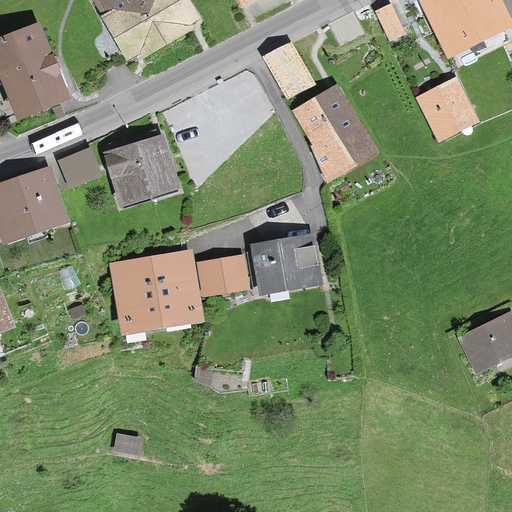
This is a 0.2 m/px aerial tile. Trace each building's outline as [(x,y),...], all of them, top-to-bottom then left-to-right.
[(192,0),(93,0),(126,55),(137,48),(140,53),(192,23),(189,18),(199,12),(192,0)] [(425,0),(435,24),(497,0),(425,0)] [(403,28),(390,1),(374,8),(387,36),(403,28)] [(69,98),(38,23),(0,38),(0,72),(19,118),(69,98)] [(313,79),(290,38),(262,54),(285,95),(313,79)] [(479,116),(456,72),(413,94),(436,139),(479,116)] [(309,142),(325,178),(377,146),(336,81),(291,109),(311,140),(309,142)] [(155,126),(131,133),(148,190),(179,180),(163,128),(156,130),(155,126)] [(148,190),(131,133),(107,141),(108,145),(101,147),(120,208),(151,198),(148,190)] [(100,172),(90,144),(55,157),(66,185),(100,172)] [(69,217),(49,161),(0,178),(0,235),(2,241),(69,217)] [(313,232),(250,244),(259,292),(302,284),(303,287),(323,283),(313,232)] [(191,323),(189,315),(203,312),(191,244),(108,259),(119,327),(124,326),(126,335),(191,323)] [(239,253),(218,257),(224,289),(245,285),(239,253)] [(218,257),(196,260),(202,293),(224,289),(218,257)] [(0,326),(14,321),(0,283),(0,326)] [(511,311),(510,308),(457,336),(476,371),(511,352),(511,311)] [(141,438),(117,434),(114,453),(138,457),(141,438)]
